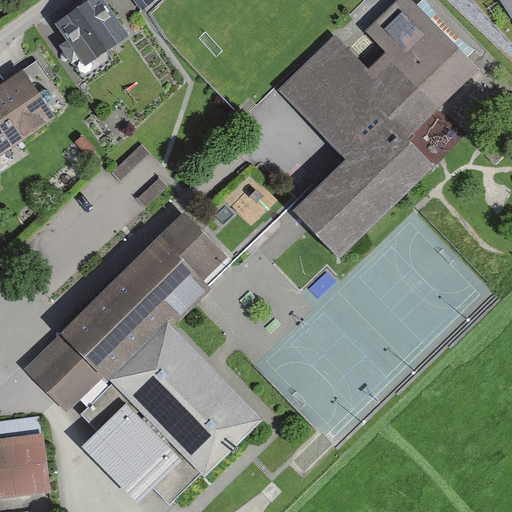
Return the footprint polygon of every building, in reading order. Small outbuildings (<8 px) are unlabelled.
[(128,36),(104,0),(92,0),(55,24),(82,66),(128,36)] [(478,71),(408,0),(396,0),(367,29),(391,53),(369,74),(333,37),(282,87),(349,155),(290,213),(338,262),(410,192),(441,162),(413,134),(478,71)] [(511,0),(501,0),(511,19),(511,18),(511,0)] [(16,59),(0,70),(0,146),(52,110),(16,59)] [(150,154),(142,145),(112,173),(120,182),(150,154)] [(168,186),(160,178),(137,200),(145,208),(168,186)] [(227,262),(180,214),(25,366),(71,414),(111,378),(167,322),(227,262)] [(209,476),(265,420),(167,322),(111,378),(209,476)] [(181,458),(127,405),(86,445),(99,459),(137,500),(181,458)] [(0,498),(50,492),(43,433),(0,438),(0,498)]
